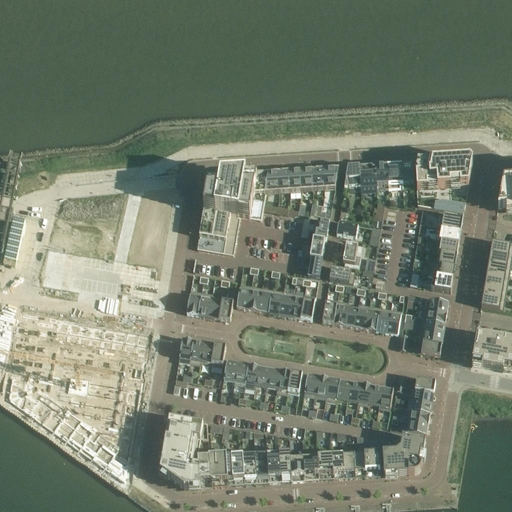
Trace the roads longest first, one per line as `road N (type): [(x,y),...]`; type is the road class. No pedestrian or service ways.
road 1 (residential): [(455,376),(436,478),(425,486),(178,500),(141,467),(165,327)]
road 2 (residential): [(190,181),(195,166),(469,148),(488,156),(491,167)]
road 3 (residential): [(491,167),(455,376)]
road 4 (residential): [(0,202),(190,181)]
road 5 (residential): [(234,337),(247,359),(377,380),(393,364)]
road 6 (residential): [(393,364),(378,343),(313,331),(251,321),(234,337)]
road 7 (residential): [(0,298),(165,327)]
road 8 (residential): [(165,327),(190,181)]
